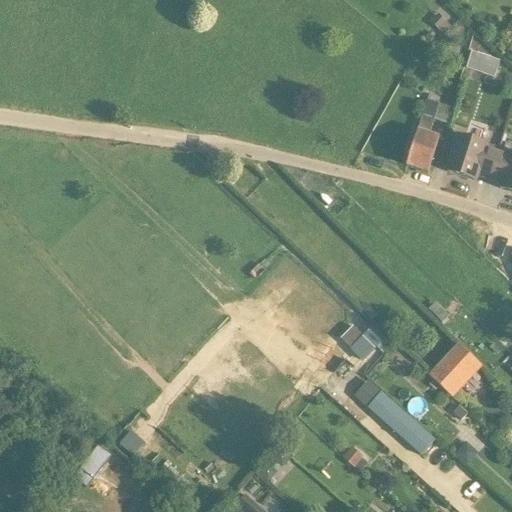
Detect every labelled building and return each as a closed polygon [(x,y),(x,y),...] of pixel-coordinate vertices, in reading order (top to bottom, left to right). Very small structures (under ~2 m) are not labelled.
[(481,57),(471,54),(466,70),(475,73),(481,57)] [(423,117),(419,131),(408,168),(429,175),(440,138),(431,135),(435,121),(449,126),(459,92),(451,90),(449,97),(446,96),(443,106),(439,105),(441,99),(429,95),(428,102),(426,102),(423,117)] [(478,176),(490,180),(500,151),(488,147),(488,146),(459,137),(448,173),(477,182),(478,176)] [(511,154),(500,151),(490,180),(503,184),(501,189),(511,192),(511,154)] [(400,344),(403,340),(399,336),(404,331),(391,319),(381,330),(394,342),(395,340),(400,344)] [(366,365),(387,343),(374,331),(354,354),(366,365)] [(430,377),(453,399),(481,369),(458,347),(430,377)] [(421,459),(435,443),(381,394),(367,410),(421,459)] [(122,444),(134,456),(145,446),(134,433),(122,444)] [(236,507),(241,511),(258,511),(260,511),(244,498),(236,507)] [(105,510),(106,511),(122,511),(125,510),(117,500),(105,510)]
